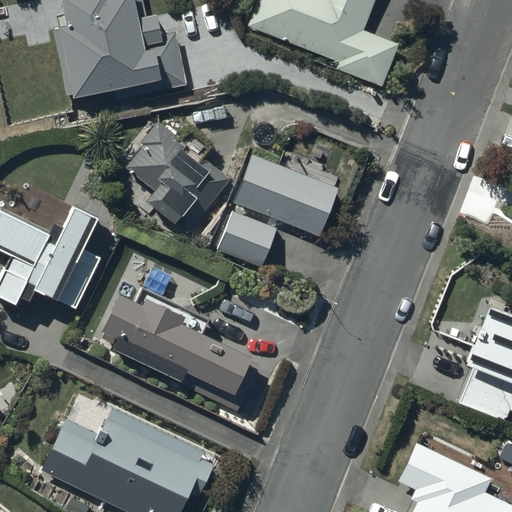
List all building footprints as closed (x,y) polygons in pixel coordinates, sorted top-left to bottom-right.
[(60,0),(67,30),(57,33),(73,104),(114,95),(116,102),(186,87),(174,33),(159,36),(155,19),(146,21),(140,0),(60,0)] [(257,0),(246,28),(338,64),(336,71),(381,89),(397,46),(363,32),(375,0),(257,0)] [(230,181),(194,153),(200,146),(186,134),(180,141),(158,123),(139,146),(141,148),(124,169),(154,194),(145,204),(175,228),(177,226),(186,234),(230,181)] [(278,166),(252,156),(234,208),(320,239),(343,177),(282,155),(278,166)] [(49,235),(0,211),(0,258),(7,261),(0,275),(0,303),(15,311),(19,303),(29,307),(34,297),(56,308),(57,305),(76,314),(103,256),(87,248),(100,220),(72,207),(60,232),(52,228),(49,235)] [(276,229),(231,212),(217,252),(262,269),(276,229)] [(100,338),(115,344),(111,353),(237,414),(260,366),(192,333),(197,324),(138,295),(133,306),(118,299),(100,338)] [(484,325),(474,321),(451,378),(467,384),(459,406),(504,424),(508,412),(511,413),(511,322),(489,313),(484,325)] [(64,420),(39,473),(120,511),(194,511),(215,468),(201,461),(204,455),(111,410),(98,437),(64,420)] [(493,481),(416,444),(398,484),(414,492),(409,502),(415,505),(412,511),(511,511),(511,507),(486,495),(493,481)]
